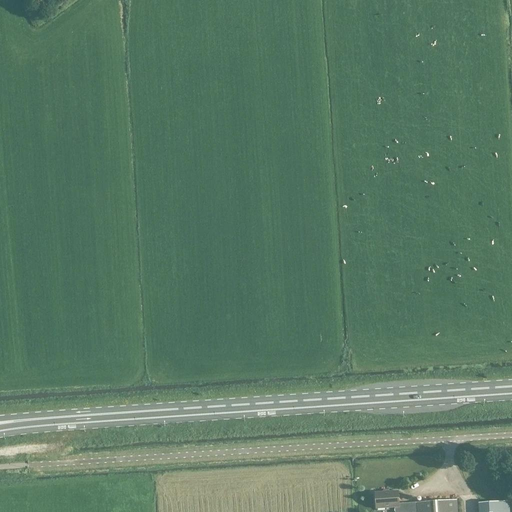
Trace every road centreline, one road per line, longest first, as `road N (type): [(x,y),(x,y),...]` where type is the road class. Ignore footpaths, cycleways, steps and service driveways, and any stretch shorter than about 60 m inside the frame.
road 1 (primary): [(14,425),(511,390)]
road 2 (unclassified): [(27,465),(511,435)]
